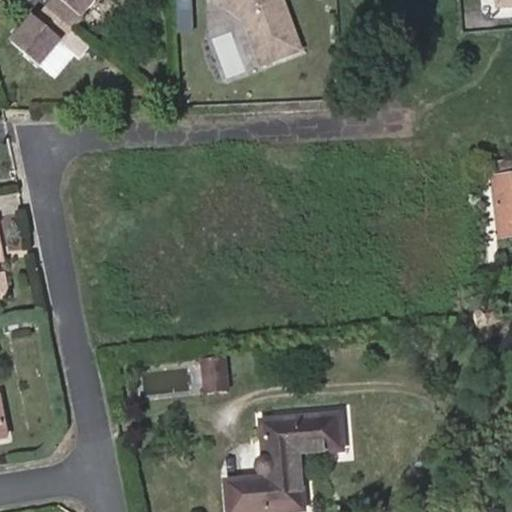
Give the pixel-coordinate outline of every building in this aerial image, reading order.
[(40,67),(96,0),(53,0),(37,20),(33,17),(12,43),(40,67)] [(222,0),(244,19),(261,64),(299,50),(280,0),(222,0)] [(66,41),(81,55),(92,43),(76,29),(66,41)] [(511,177),(493,180),(502,238),(511,236),(511,177)] [(200,360),(205,395),(230,391),(226,357),(200,360)] [(344,451),(341,415),(262,422),(266,458),(261,463),(259,467),(260,471),(263,475),(265,475),(265,479),(225,482),(227,511),(290,511),(305,511),(304,504),(301,455),(344,451)]
